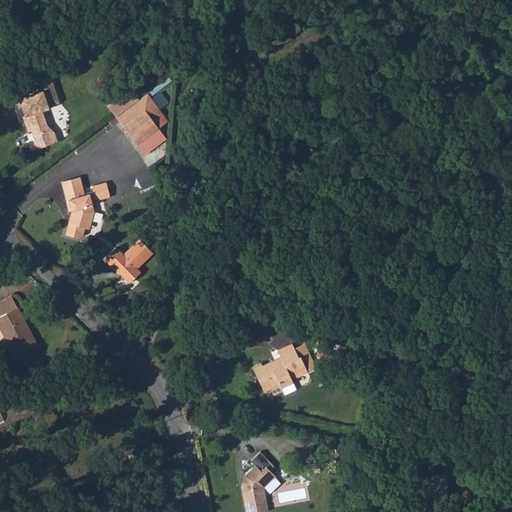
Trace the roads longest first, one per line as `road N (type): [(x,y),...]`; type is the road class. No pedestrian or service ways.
road 1 (track): [(477,0),(364,42),(261,100),(205,140),(177,187)]
road 2 (unclassified): [(197,511),(185,453),(160,394),(0,235)]
road 3 (track): [(177,187),(196,0)]
road 4 (track): [(139,366),(160,316),(177,187)]
